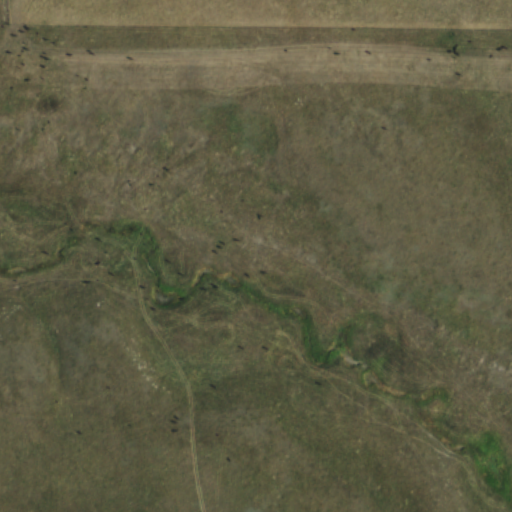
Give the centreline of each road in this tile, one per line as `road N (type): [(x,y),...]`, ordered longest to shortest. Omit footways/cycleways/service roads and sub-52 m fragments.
road 1 (track): [(158,0),(142,68),(0,344)]
road 2 (track): [(511,56),(142,68)]
